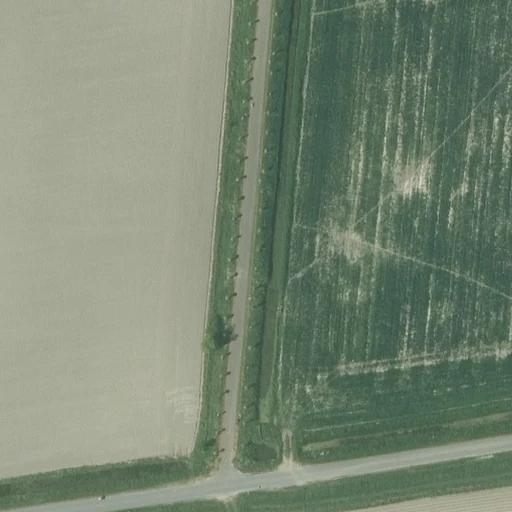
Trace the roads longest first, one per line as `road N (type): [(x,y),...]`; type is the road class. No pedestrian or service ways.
road 1 (unclassified): [(511,443),(228,487)]
road 2 (unclassified): [(59,511),(228,487)]
